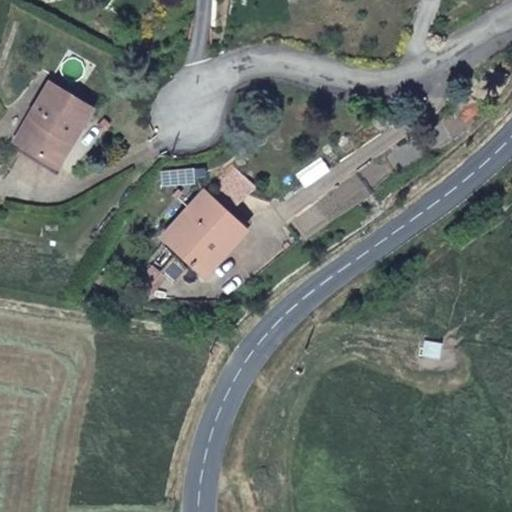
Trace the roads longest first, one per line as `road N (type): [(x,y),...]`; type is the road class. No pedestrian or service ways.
road 1 (secondary): [(197,511),(210,418),(241,344),(511,119)]
road 2 (residential): [(206,0),(183,116),(240,65),(371,81),(412,66)]
road 3 (track): [(0,305),(241,344)]
